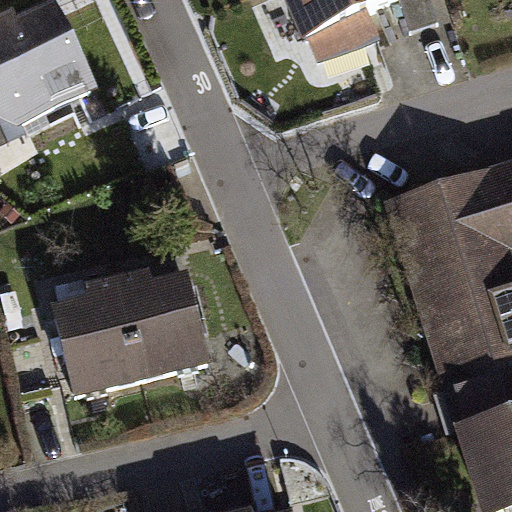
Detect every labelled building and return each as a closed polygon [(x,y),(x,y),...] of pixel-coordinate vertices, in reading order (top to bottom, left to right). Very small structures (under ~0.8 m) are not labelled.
[(285,0),(304,44),(309,41),(321,65),(380,47),(367,15),(401,1),(402,0),(285,0)] [(402,0),(401,1),(412,34),(438,26),(429,0),(402,0)] [(0,143),(20,151),(98,117),(53,25),(17,41),(13,36),(0,41),(0,143)] [(511,511),(511,170),(392,208),(486,511),(511,511)] [(208,390),(185,299),(144,310),(140,295),(79,310),(83,324),(52,331),(75,423),(208,390)]
